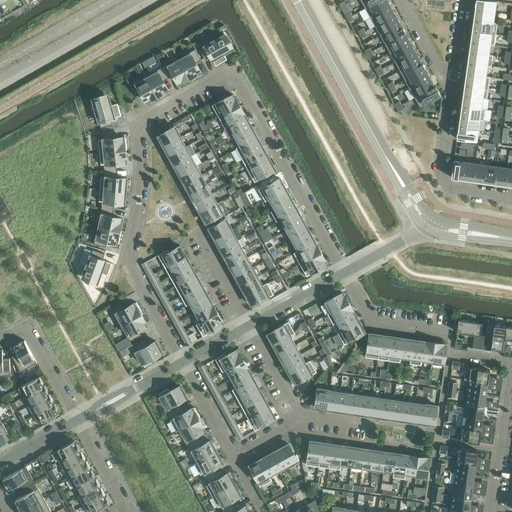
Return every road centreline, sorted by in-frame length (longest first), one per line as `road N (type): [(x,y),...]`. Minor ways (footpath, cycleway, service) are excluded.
road 1 (residential): [(346,271),(235,69),(141,121)]
road 2 (residential): [(141,121),(127,260),(185,361)]
road 3 (tertiary): [(395,172),(299,0)]
road 4 (tertiary): [(143,0),(0,81)]
road 5 (residential): [(450,93),(442,185),(511,199)]
road 6 (residential): [(491,511),(511,370)]
road 7 (residential): [(454,332),(375,321),(346,271)]
road 8 (residential): [(0,337),(28,331),(76,419)]
road 9 (residential): [(185,361),(76,419)]
